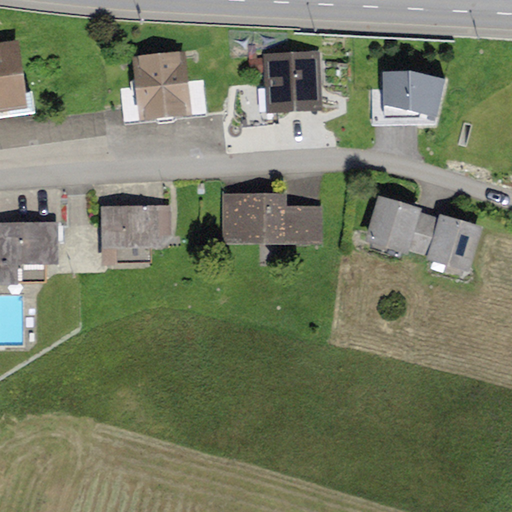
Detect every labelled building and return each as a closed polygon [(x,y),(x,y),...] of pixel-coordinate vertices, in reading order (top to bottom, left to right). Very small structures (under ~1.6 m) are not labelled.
[(0,121),(29,118),(20,45),(0,47),(0,121)] [(186,57),(135,61),(137,87),(140,125),(191,121),(188,82),(186,57)] [(320,58),(266,61),(268,119),(322,117),(320,58)] [(446,86),(384,78),(384,91),(372,91),(373,125),(437,124),(446,86)] [(205,80),(188,82),(191,121),(209,120),(205,80)] [(140,125),(137,87),(121,88),(124,127),(140,125)] [(283,198),(222,198),(223,248),(284,247),(283,210),(283,198)] [(420,215),(378,202),(365,248),(407,260),(409,255),(420,215)] [(320,209),(283,210),(284,247),(321,247),(320,209)] [(169,210),(101,210),(101,251),(169,251),(169,210)] [(440,220),(420,215),(409,255),(428,261),(440,220)] [(483,233),(440,220),(428,261),(427,268),(469,280),(483,233)] [(57,225),(0,226),(0,240),(0,258),(1,290),(20,290),(20,269),(58,269),(57,225)]
